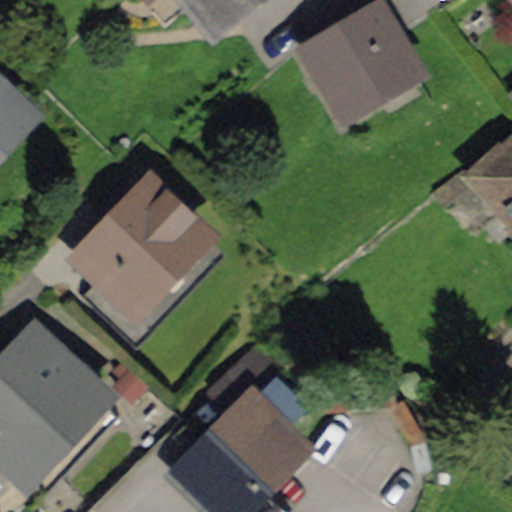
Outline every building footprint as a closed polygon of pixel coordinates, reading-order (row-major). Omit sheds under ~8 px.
[(283,0),(161,0),(200,57),(283,0)] [(379,15),(306,57),(339,115),(412,72),(379,15)] [(0,166),(43,112),(0,78),(0,166)] [(511,159),(479,191),(511,224),(511,159)] [(210,249),(138,192),(66,284),(138,340),(210,249)] [(108,404),(32,332),(0,365),(0,473),(22,494),(108,404)] [(270,511),(325,460),(257,390),(164,480),(194,511),(270,511)]
